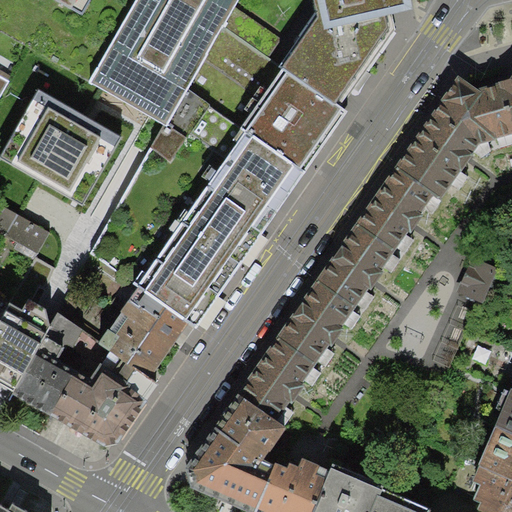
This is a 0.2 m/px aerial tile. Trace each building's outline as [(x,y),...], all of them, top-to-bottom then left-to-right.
[(0,0),(0,33),(89,85),(137,0),(0,0)] [(137,0),(89,85),(90,86),(112,98),(163,127),(183,92),(219,28),(230,9),(235,0),(137,0)] [(277,69),(335,109),(389,32),(387,24),(385,13),(377,15),(373,0),(310,0),(314,16),(277,69)] [(373,0),(377,15),(385,13),(405,9),(402,0),(373,0)] [(219,28),(265,61),(278,42),(230,9),(219,28)] [(320,147),(343,115),(335,109),(277,69),(265,61),(219,28),(183,92),(301,174),(320,147)] [(500,88),(475,95),(488,141),(490,140),(511,133),(511,82),(500,86),(500,88)] [(475,144),(488,141),(475,95),(457,83),(412,147),(395,171),(429,195),(429,196),(436,201),(457,171),(458,172),(468,157),(467,156),(475,144)] [(104,113),(112,98),(90,86),(82,100),(104,113)] [(136,173),(247,251),(273,215),(301,174),(183,92),(163,127),(136,173)] [(101,162),(75,147),(78,141),(57,129),(53,135),(8,109),(0,122),(0,162),(76,206),(101,162)] [(415,216),(429,196),(429,195),(395,171),(375,200),(356,228),(390,252),(404,230),(408,233),(418,218),(415,216)] [(247,251),(136,173),(89,255),(137,289),(185,322),(194,328),(217,295),(247,251)] [(0,209),(0,234),(3,236),(14,217),(0,209)] [(14,217),(3,236),(35,255),(46,236),(14,217)] [(375,273),(390,252),(356,228),(326,270),(316,284),(350,308),(365,287),(368,289),(378,275),(375,273)] [(459,292),(481,302),(493,274),(471,264),(459,292)] [(293,317),(277,341),(311,365),(325,344),(329,346),(339,331),(336,329),(350,308),(316,284),(293,317)] [(185,322),(137,289),(120,314),(168,347),(175,337),(185,322)] [(74,305),(65,299),(55,315),(64,321),(74,305)] [(98,345),(121,361),(145,378),(155,364),(168,347),(120,314),(98,345)] [(62,350),(74,328),(64,321),(55,315),(42,339),(60,349),(62,350)] [(41,341),(0,317),(0,386),(11,393),(41,341)] [(41,341),(11,393),(27,402),(50,414),(73,374),(52,362),(60,349),(42,339),(41,341)] [(311,365),(277,341),(252,375),(237,397),(271,421),(286,400),(289,402),(299,388),(296,386),(311,365)] [(50,414),(49,415),(101,444),(115,441),(124,428),(154,384),(145,378),(121,361),(110,376),(99,368),(88,383),(73,374),(50,414)] [(494,429),(511,436),(511,393),(510,392),(494,429)] [(237,397),(222,419),(214,430),(252,456),(258,461),(265,450),(266,451),(281,428),(271,421),(237,397)] [(487,469),(511,480),(511,436),(494,429),(488,444),(496,448),(486,469),(487,469)] [(252,456),(214,430),(186,469),(191,487),(213,496),(250,511),(253,511),(268,478),(249,470),(247,463),(252,456)] [(273,466),(268,478),(253,511),(311,511),(324,482),(313,477),(317,469),(299,461),(296,470),(287,465),(284,471),(273,466)] [(368,511),(379,489),(380,486),(331,465),(324,482),(311,511),(368,511)] [(481,511),(511,511),(511,480),(487,469),(473,501),(480,504),(477,510),(481,511)] [(426,511),(427,510),(379,489),(368,511),(426,511)]
